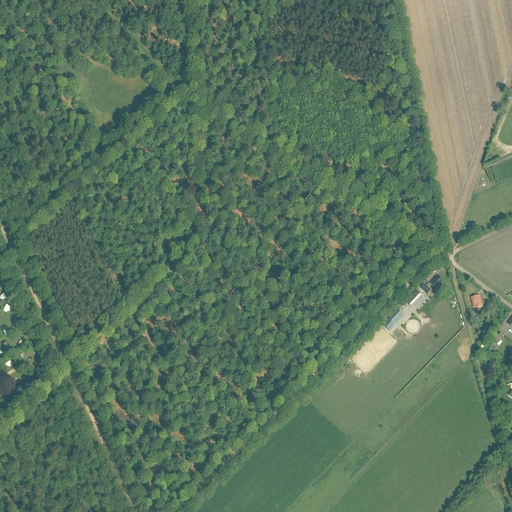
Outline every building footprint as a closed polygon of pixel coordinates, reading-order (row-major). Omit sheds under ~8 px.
[(436,290),(440,286),(444,289),(447,285),(437,276),(430,285),(436,290)] [(431,291),(424,284),(421,288),(427,295),(431,291)] [(424,298),(416,290),(405,301),(413,309),(424,298)] [(483,307),(480,296),(472,298),(473,299),(471,300),(474,309),(483,307)] [(430,302),(427,306),(432,311),(436,308),(430,302)] [(488,330),(486,322),(480,324),(482,332),(488,330)] [(503,335),(499,333),(493,342),(497,344),(503,335)] [(8,343),(3,346),(9,355),(14,352),(8,343)]
